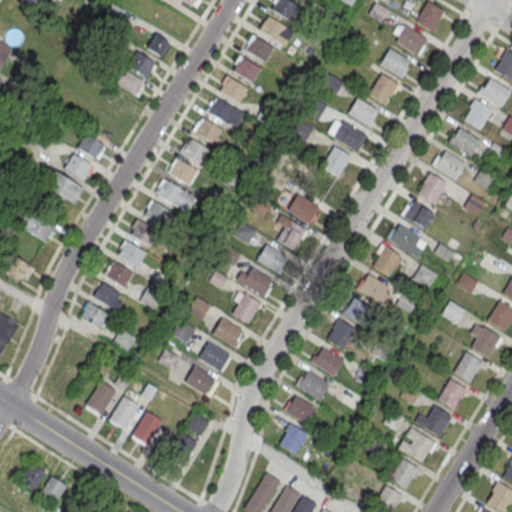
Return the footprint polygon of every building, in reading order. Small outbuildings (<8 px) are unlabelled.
[(181,0),(195,8),(198,0),(181,0)] [(299,7),(287,0),(278,0),(271,10),(289,22),(299,7)] [(431,30),(444,10),(428,0),(426,0),(414,20),(431,30)] [(34,14),(14,2),(6,17),(25,28),(34,14)] [(286,28),(268,16),(258,31),(276,42),(286,28)] [(389,38),(418,55),(427,38),(399,22),(389,38)] [(159,56),(168,41),(155,33),(146,48),(159,56)] [(273,48),(255,37),(246,51),(264,63),(273,48)] [(0,67),(12,49),(0,41),(0,67)] [(493,70),(511,79),(511,77),(511,51),(504,48),(493,70)] [(388,49),(410,62),(400,78),(378,65),(388,49)] [(155,62),(136,50),(127,64),(146,76),(155,62)] [(260,68),(242,57),(233,71),(251,83),(260,68)] [(144,80),(124,68),(116,82),(135,94),(144,80)] [(398,83),(379,73),(368,93),(387,104),(398,83)] [(247,88),(229,77),(220,92),(238,103),(247,88)] [(477,94),(500,108),(510,92),(490,79),(483,89),(481,88),(477,94)] [(130,103),(116,95),(108,109),(122,118),(130,103)] [(234,110),(216,98),(207,113),(225,124),(234,110)] [(356,98),(378,112),(371,122),(374,124),(370,130),(346,114),(356,98)] [(462,119),(479,129),(491,108),(475,99),(462,119)] [(511,133),(511,117),(509,116),(502,128),(511,133)] [(221,130),(203,118),(194,133),(212,144),(221,130)] [(357,150),(366,134),(340,120),(332,137),(357,150)] [(448,144),(469,157),(479,141),(458,128),(454,135),(454,134),(448,144)] [(104,144),(85,132),(76,147),(95,158),(104,144)] [(24,143),(37,151),(44,141),(31,133),(24,143)] [(209,151),(191,140),(182,154),(200,165),(209,151)] [(350,155),(332,145),(321,166),(338,176),(350,155)] [(433,167),(455,182),(465,165),(444,152),(440,159),(439,158),(433,167)] [(91,165),(71,153),(63,167),(82,179),(91,165)] [(197,171),(179,160),(170,174),(188,186),(197,171)] [(486,190),(495,176),(481,167),(472,181),(486,190)] [(82,188),(50,168),(41,182),(73,202),(82,188)] [(415,193),(432,204),(446,184),(429,172),(415,193)] [(184,192),(166,180),(157,195),(175,206),(184,192)] [(511,209),(511,192),(503,204),(511,209)] [(476,216),(485,202),(471,193),(462,207),(476,216)] [(286,211),(309,223),(319,206),(296,194),(286,211)] [(402,217),(424,227),(431,209),(409,200),(402,217)] [(171,213),(153,202),(144,216),(162,227),(171,213)] [(53,226),(27,209),(18,224),(44,240),(53,226)] [(276,224),(282,227),(276,240),(295,249),(305,228),(280,216),(276,224)] [(158,233),(140,222),(131,236),(149,248),(158,233)] [(385,236),(416,255),(425,241),(398,223),(394,229),(391,227),(385,236)] [(145,254),(127,243),(118,257),(136,269),(145,254)] [(286,256),(264,243),(255,259),(277,272),(286,256)] [(400,255),(382,244),(370,265),(388,275),(400,255)] [(32,267),(10,253),(1,267),(19,279),(21,276),(25,279),(32,267)] [(133,274),(115,263),(106,277),(123,289),(133,274)] [(427,287),(436,273),(420,263),(411,278),(427,287)] [(235,282),(265,295),(273,278),(249,267),(246,274),(240,271),(235,282)] [(470,292),(477,280),(463,271),(455,283),(470,292)] [(357,290),(379,304),(389,288),(368,275),(363,281),(357,290)] [(511,275),(501,293),(511,299),(511,275)] [(120,293),(102,281),(93,296),(111,307),(120,293)] [(261,303),(240,290),(227,310),(248,323),(261,303)] [(154,305),(157,295),(148,293),(147,296),(145,296),(143,301),(154,305)] [(416,301),(400,293),(394,304),(409,313),(416,301)] [(200,318),(209,304),(195,295),(186,309),(200,318)] [(342,314),(363,328),(373,312),(353,299),(348,305),(342,314)] [(511,316),(511,307),(499,299),(486,320),(503,330),(511,316)] [(455,323),(464,309),(450,300),(441,314),(455,323)] [(107,313),(89,302),(80,316),(98,327),(107,313)] [(0,314),(19,326),(0,357),(0,314)] [(220,317),(211,332),(234,347),(238,341),(236,339),(242,329),(220,317)] [(179,318),(194,328),(186,341),(171,332),(179,318)] [(355,328),(337,318),(325,338),(342,349),(355,328)] [(499,336),(482,325),(481,327),(474,323),(469,332),(475,336),(469,346),(487,357),(499,336)] [(138,336),(121,326),(111,341),(129,352),(138,336)] [(71,354),(88,364),(96,351),(79,341),(71,354)] [(206,341),(229,353),(219,370),(197,357),(206,341)] [(309,361),(332,375),(342,359),(321,346),(315,356),(313,354),(309,361)] [(156,360),(163,348),(179,357),(171,369),(156,360)] [(482,362),(464,351),(452,372),(469,382),(482,362)] [(53,385),(69,394),(83,370),(68,361),(53,385)] [(193,365),(184,380),(204,394),(205,393),(209,395),(218,381),(213,378),(213,377),(193,365)] [(297,385),(318,399),(328,383),(307,370),(303,377),(302,376),(297,385)] [(466,389),(448,378),(436,399),(453,410),(466,389)] [(99,380),(115,390),(100,413),(98,412),(96,414),(83,407),(85,404),(84,403),(99,380)] [(122,395),(138,404),(123,429),(107,418),(122,395)] [(283,410),(305,424),(315,408),(294,395),(290,401),(289,401),(283,410)] [(450,416),(433,405),(420,426),(438,437),(450,416)] [(147,445),(161,418),(144,409),(130,436),(147,445)] [(208,421),(192,412),(185,426),(201,435),(208,421)] [(307,433),(290,422),(277,443),(295,454),(307,433)] [(433,441),(410,426),(404,435),(412,439),(409,443),(402,439),(397,447),(421,462),(433,441)] [(167,452),(184,461),(196,441),(180,431),(167,452)] [(362,449),(376,456),(384,442),(370,435),(362,449)] [(417,467),(400,457),(387,478),(404,488),(417,467)] [(511,481),(502,475),(511,459),(511,481)] [(45,472),(30,462),(19,479),(34,489),(45,472)] [(250,511),(243,507),(265,471),(278,480),(258,511),(250,511)] [(66,485),(50,475),(39,492),(54,502),(66,485)] [(500,511),(485,502),(498,481),(511,490),(511,496),(502,511),(500,511)] [(267,511),(286,484),(299,493),(287,511),(267,511)] [(389,511),(400,494),(383,484),(370,504),(383,511),(389,511)] [(290,511),(301,494),(315,502),(309,511),(290,511)]
